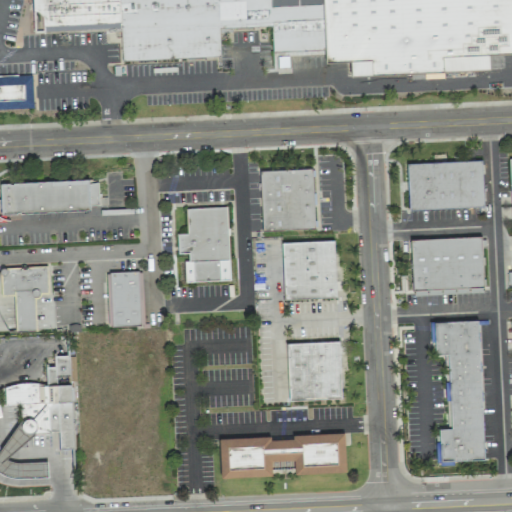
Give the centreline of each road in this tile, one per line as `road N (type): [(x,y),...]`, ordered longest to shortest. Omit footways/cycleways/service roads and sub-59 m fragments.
road 1 (residential): [(0,144),(511,120)]
road 2 (residential): [(366,127),(385,511)]
road 3 (tertiary): [(511,499),(262,511)]
